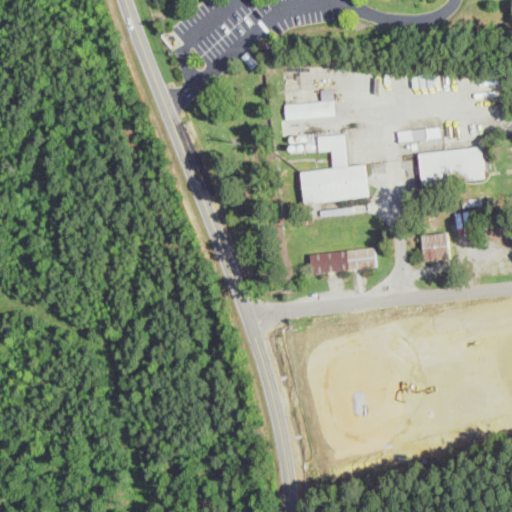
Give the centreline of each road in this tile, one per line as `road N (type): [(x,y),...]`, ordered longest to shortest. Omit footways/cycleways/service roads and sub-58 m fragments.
road 1 (secondary): [(293,511),(267,366),(127,0)]
road 2 (residential): [(248,312),(511,285)]
